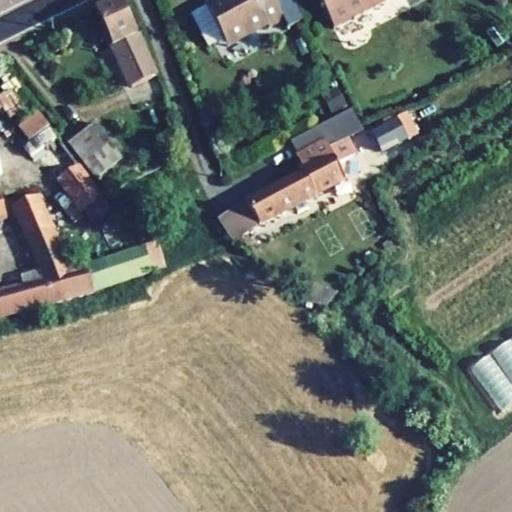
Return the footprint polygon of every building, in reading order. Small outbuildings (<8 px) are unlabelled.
[(282,28),(267,0),(245,0),(243,1),(245,5),(222,16),(219,10),(199,20),(200,22),(190,27),(187,34),(200,59),(233,42),(236,49),(261,36),(263,39),(282,29),(282,28)] [(287,0),(267,0),(282,28),(298,20),(287,0)] [(313,0),(335,43),(404,7),(403,5),(400,0),(313,0)] [(133,15),(104,31),(131,79),(137,76),(151,100),(169,90),(162,65),(133,15)] [(137,76),(131,79),(145,104),(151,100),(137,76)] [(338,90),(324,94),(329,112),(344,108),(338,90)] [(36,111),(16,127),(27,141),(47,125),(36,111)] [(417,123),(388,137),(394,150),(423,137),(417,123)] [(135,161),(119,142),(95,164),(111,182),(135,161)] [(354,179),(336,142),(299,161),(306,175),(318,198),(354,179)] [(80,163),(57,177),(84,224),(108,211),(80,163)] [(306,175),(250,204),(262,227),(297,209),(300,216),(312,210),(308,203),(318,198),(306,175)] [(0,189),(0,221),(13,217),(2,189),(0,189)] [(49,276),(0,289),(0,316),(97,289),(86,256),(70,261),(53,221),(44,196),(20,204),(49,276)] [(247,205),(224,217),(236,240),(260,228),(247,205)]
